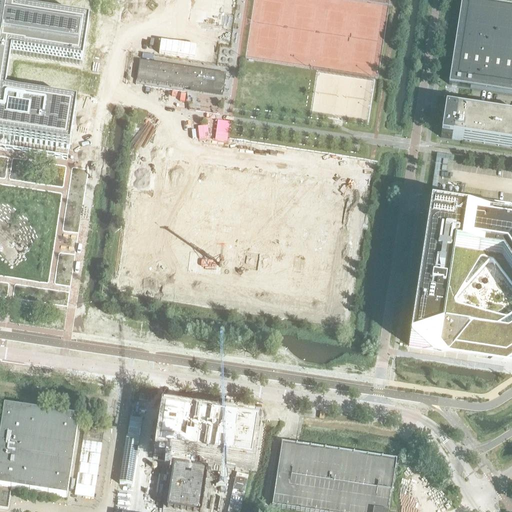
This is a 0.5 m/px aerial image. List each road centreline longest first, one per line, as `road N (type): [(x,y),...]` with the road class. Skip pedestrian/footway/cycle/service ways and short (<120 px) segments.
road 1 (residential): [(374,410),(414,148)]
road 2 (tertiary): [(374,410),(129,372)]
road 3 (unclassified): [(414,148),(437,0)]
road 4 (residential): [(129,372),(109,511)]
road 5 (tertiary): [(129,372),(0,353)]
road 6 (unclassified): [(185,0),(181,26),(114,16),(109,48)]
road 7 (unknown): [(109,48),(92,167)]
